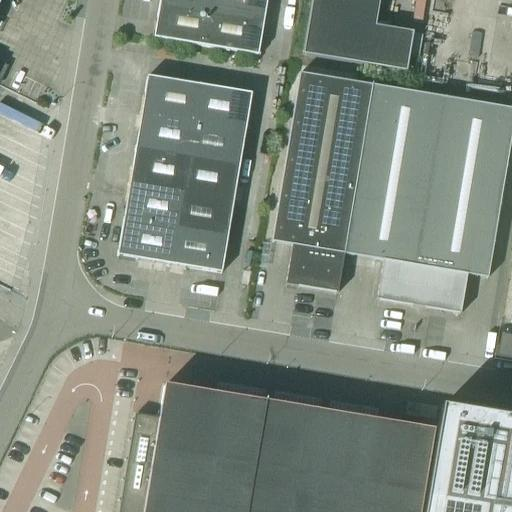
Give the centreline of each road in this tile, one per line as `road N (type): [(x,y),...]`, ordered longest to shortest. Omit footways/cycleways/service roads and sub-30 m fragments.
road 1 (unclassified): [(511,391),(51,312)]
road 2 (unclassified): [(51,312),(103,0)]
road 3 (unclassified): [(0,433),(51,312)]
